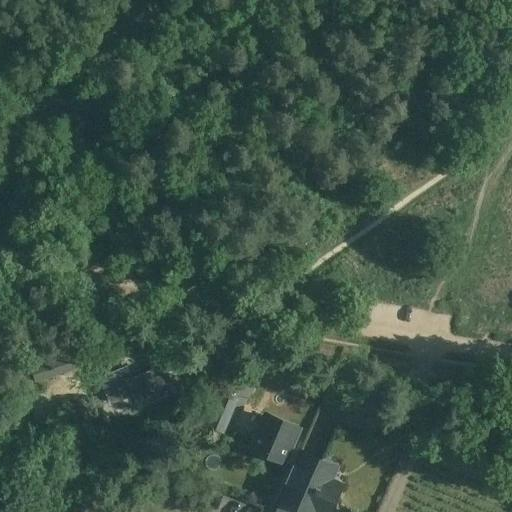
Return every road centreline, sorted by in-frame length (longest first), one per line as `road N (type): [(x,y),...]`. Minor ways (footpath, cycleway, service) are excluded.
road 1 (track): [(511,359),(0,242)]
road 2 (track): [(419,427),(364,435),(333,405),(315,453)]
